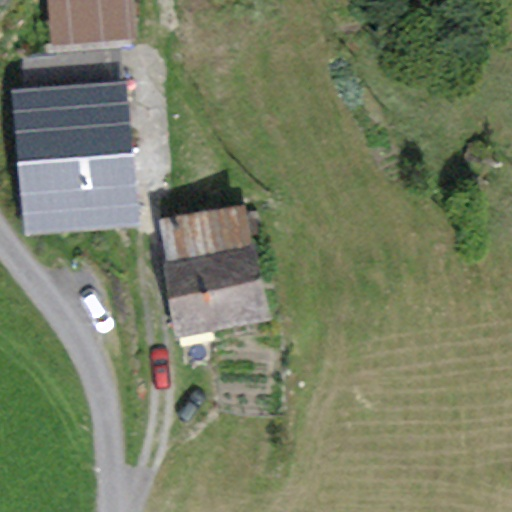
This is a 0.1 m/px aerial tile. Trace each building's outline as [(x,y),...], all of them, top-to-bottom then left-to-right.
[(127,36),(122,0),(51,0),(57,45),(127,36)] [(126,212),(123,184),(117,185),(109,93),(105,53),(18,61),(28,179),(54,177),(58,218),(126,212)] [(126,212),(130,212),(119,92),(109,93),(117,185),(123,184),(126,212)] [(32,221),(58,218),(54,177),(28,179),(32,221)] [(158,253),(170,323),(241,310),(224,213),(158,225),(163,252),(158,253)]
